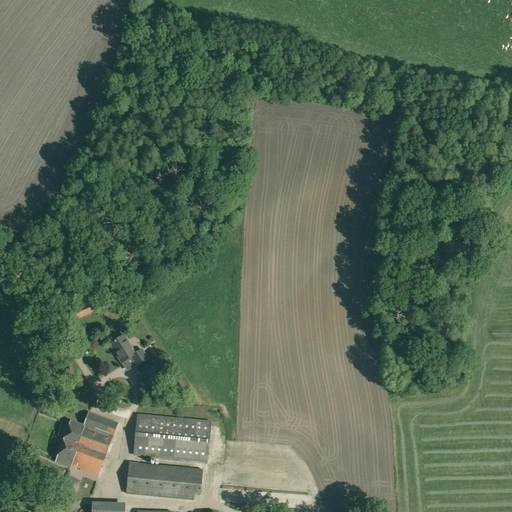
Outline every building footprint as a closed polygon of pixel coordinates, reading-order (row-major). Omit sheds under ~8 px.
[(113,303),(127,295),(122,283),(107,290),(113,303)] [(78,319),(100,309),(94,296),(72,307),(78,319)] [(137,365),(147,358),(142,350),(136,354),(125,335),(110,344),(122,363),(132,357),(137,365)] [(99,475),(118,423),(89,413),(84,426),(71,421),(55,462),(71,468),(72,465),(99,475)] [(207,463),(211,421),(138,414),(134,456),(207,463)] [(203,470),(129,463),(127,494),(193,500),(194,494),(200,495),(203,470)] [(93,502),(92,511),(124,511),(125,503),(93,502)]
